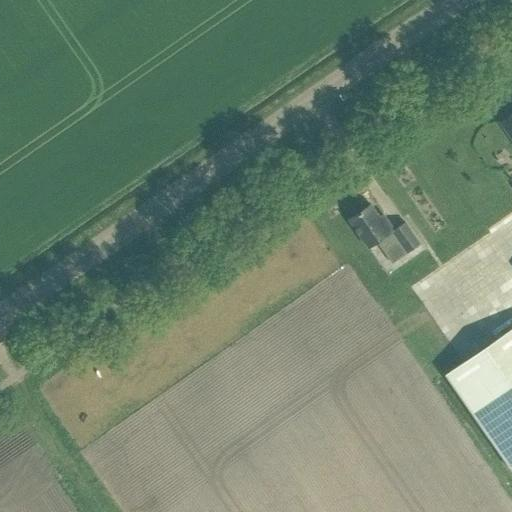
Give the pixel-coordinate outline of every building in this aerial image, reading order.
[(511,114),(502,122),(511,136),(511,114)] [(362,182),(353,188),(364,204),(374,198),(362,182)] [(383,214),(380,217),(371,204),(350,219),(369,247),(377,241),(392,263),(420,244),(405,222),(394,230),(383,214)] [(502,288),(489,298),(497,309),(510,299),(502,288)] [(511,332),(446,377),(511,472),(511,332)]
